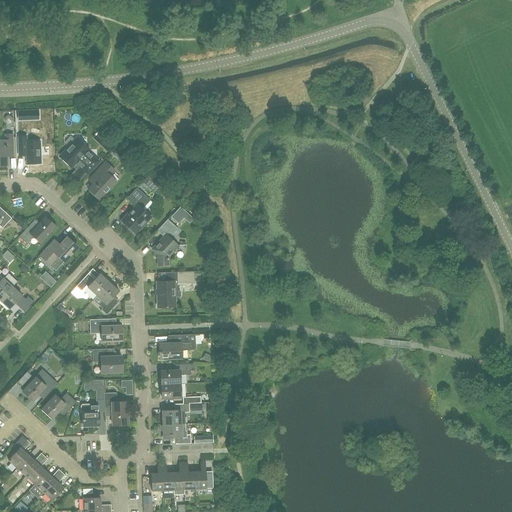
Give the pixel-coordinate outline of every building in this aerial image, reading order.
[(11,124),(13,122),(13,119),(10,116),(7,116),(5,118),(5,121),(8,124),(11,124)] [(0,165),(7,165),(7,158),(13,158),(12,135),(5,135),(6,141),(0,141),(0,165)] [(17,137),(18,152),(18,157),(26,156),(27,164),(41,164),(40,141),(27,142),(26,136),(17,137)] [(87,174),(99,162),(87,151),(88,150),(76,139),(61,156),(72,167),(76,163),(87,174)] [(115,145),(108,139),(101,147),(107,152),(115,145)] [(117,149),(112,154),(120,161),(125,156),(117,149)] [(99,200),(116,182),(110,176),(114,172),(105,164),(94,175),(99,180),(89,190),(99,200)] [(135,234),(151,217),(142,209),(150,200),(141,192),(137,188),(127,199),(136,207),(122,221),(135,234)] [(0,226),(2,228),(11,219),(0,208),(0,226)] [(183,218),(189,223),(193,219),(187,213),(183,218)] [(32,223),(25,230),(19,237),(27,245),(34,237),(41,243),(55,227),(45,218),(39,225),(37,227),(32,223)] [(158,265),(168,265),(167,257),(178,246),(169,238),(177,229),(167,220),(156,231),(164,238),(153,250),(157,254),(158,265)] [(64,262),(77,248),(67,238),(57,250),(51,245),(40,256),(50,266),(59,257),(64,262)] [(3,279),(0,275),(0,273),(1,272),(0,270),(0,300),(12,287),(17,282),(8,273),(3,279)] [(179,283),(194,282),(193,271),(164,272),(165,281),(157,282),(158,308),(175,307),(174,298),(178,297),(180,296),(180,292),(178,290),(174,291),(173,283),(179,283)] [(109,282),(99,273),(91,282),(85,276),(76,286),(81,291),(86,286),(96,296),(109,282)] [(106,314),(115,304),(110,299),(118,291),(109,282),(96,296),(105,304),(101,309),(106,314)] [(25,299),(12,287),(0,300),(9,309),(14,303),(24,312),(33,302),(28,297),(25,299)] [(60,304),(56,308),(61,312),(65,307),(60,304)] [(106,326),(106,319),(89,319),(89,333),(101,333),(101,340),(121,340),(120,325),(106,326)] [(160,359),(181,358),(181,350),(194,350),(196,348),(195,335),(172,336),(172,343),(159,344),(160,359)] [(113,356),(113,348),(91,349),(92,361),(100,361),(101,372),(121,371),(121,356),(113,356)] [(210,363),(212,356),(205,353),(202,359),(210,363)] [(161,385),(180,384),(180,375),(190,375),(190,371),(194,370),(193,363),(175,364),(176,371),(160,371),(161,385)] [(45,396),(57,384),(47,374),(40,382),(35,377),(22,391),(32,400),(40,391),(45,396)] [(161,398),(180,398),(180,384),(161,385),(161,398)] [(95,400),(103,400),(103,393),(103,385),(95,385),(95,400)] [(116,402),(115,392),(103,393),(103,400),(104,416),(112,416),(112,424),(127,424),(127,402),(116,402)] [(42,409),(52,418),(60,409),(65,414),(76,402),(66,393),(60,400),(54,395),(42,409)] [(90,405),(88,404),(81,404),(80,405),(80,410),(82,411),(82,425),(98,425),(97,405),(90,405)] [(162,411),(162,424),(183,423),(183,424),(185,424),(184,412),(189,412),(189,404),(182,404),(174,404),(174,410),(162,411)] [(183,424),(183,423),(162,424),(163,439),(175,438),(175,444),(190,443),(190,435),(186,435),(186,431),(185,431),(185,424),(183,424)] [(17,468),(29,456),(23,451),(31,443),(27,440),(8,460),(17,468)] [(25,476),(44,456),(41,453),(34,461),(29,456),(17,468),(25,476)] [(34,484),(46,472),(41,467),(48,459),(44,456),(25,476),(34,484)] [(194,489),(206,488),(205,461),(200,462),(200,471),(194,471),(194,489)] [(184,493),(183,489),(182,462),(178,462),(179,472),(172,472),(173,489),(173,494),(184,493)] [(187,472),(187,462),(182,462),(183,489),(194,489),(194,471),(187,472)] [(151,490),(162,490),(161,463),(157,463),(157,473),(150,473),(151,490)] [(166,472),(165,463),(161,463),(162,490),(173,489),(172,472),(166,472)] [(43,492),(62,472),(59,469),(51,477),(46,472),(34,484),(43,492)] [(52,501),(63,488),(58,483),(65,476),(62,472),(43,492),(52,501)] [(100,505),(100,497),(83,498),(83,510),(111,509),(111,504),(100,505)] [(21,510),(26,504),(21,499),(16,506),(21,510)] [(151,511),(151,503),(143,503),(143,511),(151,511)]
